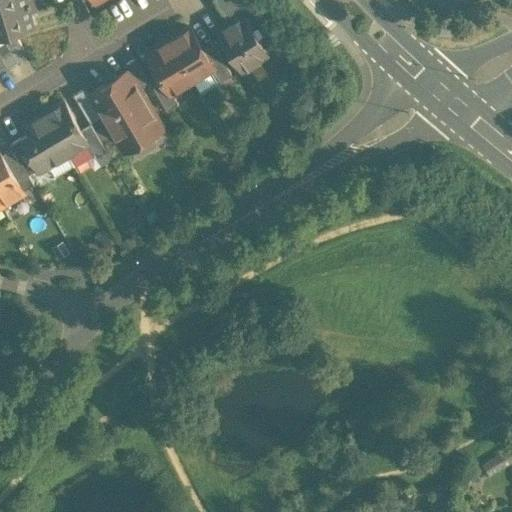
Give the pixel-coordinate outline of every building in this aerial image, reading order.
[(0,0),(0,11),(28,3),(27,0),(0,0)] [(38,0),(28,3),(31,10),(40,7),(38,0)] [(249,11),(237,0),(216,0),(229,22),(243,14),(244,14),(247,12),(249,11)] [(28,3),(0,11),(0,34),(35,24),(31,10),(28,3)] [(229,22),(219,28),(244,69),(268,55),(244,14),(243,14),(229,22)] [(204,49),(190,25),(169,37),(193,79),(213,67),(214,67),(204,49)] [(16,33),(6,39),(18,60),(28,54),(16,33)] [(193,79),(169,37),(147,50),(160,73),(171,92),(172,91),(193,79)] [(6,39),(0,42),(0,53),(7,66),(18,60),(6,39)] [(221,81),(232,74),(214,43),(204,49),(214,67),(213,67),(221,81)] [(150,79),(136,57),(125,63),(128,68),(129,68),(140,86),(150,80),(150,79)] [(140,86),(129,68),(128,68),(91,90),(90,91),(103,113),(124,150),(163,126),(140,86)] [(171,92),(160,73),(150,79),(150,80),(167,110),(179,103),(172,91),(171,92)] [(88,85),(74,93),(90,121),(103,113),(90,91),(91,90),(88,85)] [(81,128),(64,99),(43,111),(68,153),(87,141),(88,141),(81,128)] [(43,111),(24,123),(30,131),(21,136),(39,167),(48,162),(49,164),(68,153),(43,111)] [(107,149),(91,122),(81,128),(88,141),(87,141),(96,156),(107,149)] [(39,167),(21,136),(10,142),(13,146),(29,173),(39,167)] [(29,173),(13,146),(2,152),(24,189),(34,183),(29,173)] [(2,152),(0,148),(0,199),(1,202),(24,189),(2,152)] [(437,171),(418,166),(414,179),(433,185),(437,171)] [(504,450),(483,462),(489,473),(510,461),(504,450)]
